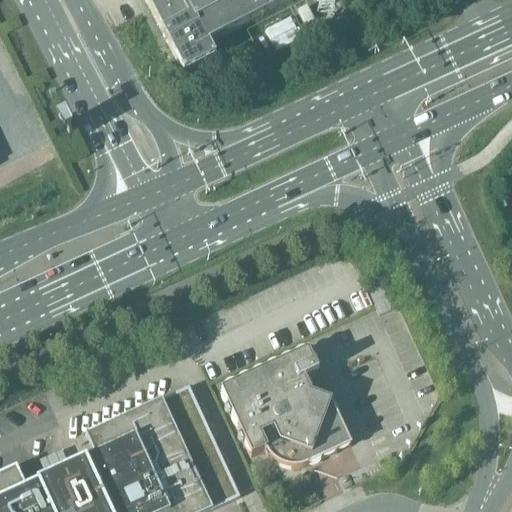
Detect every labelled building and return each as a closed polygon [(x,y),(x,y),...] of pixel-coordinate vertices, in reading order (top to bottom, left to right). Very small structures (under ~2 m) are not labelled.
[(293,0),(145,0),(185,75),(216,59),(209,46),(294,1),(293,0)] [(307,9),(298,14),(305,28),(314,23),(307,9)] [(290,20),(266,33),(276,54),(301,41),(290,20)] [(387,270),(370,276),(380,306),(397,300),(387,270)] [(267,452),(267,453),(268,455),(269,457),(270,459),(272,461),(275,463),(277,465),(279,467),(282,468),(284,469),(289,471),(293,472),(298,472),(301,471),(303,471),(305,470),(308,469),(351,449),(353,447),(333,405),(334,404),(312,396),(306,383),(320,376),(310,353),(223,392),(253,459),(267,452)] [(191,390),(87,438),(97,459),(78,467),(81,472),(46,488),(44,484),(25,492),(16,471),(0,478),(0,511),(212,511),(239,500),(191,390)]
